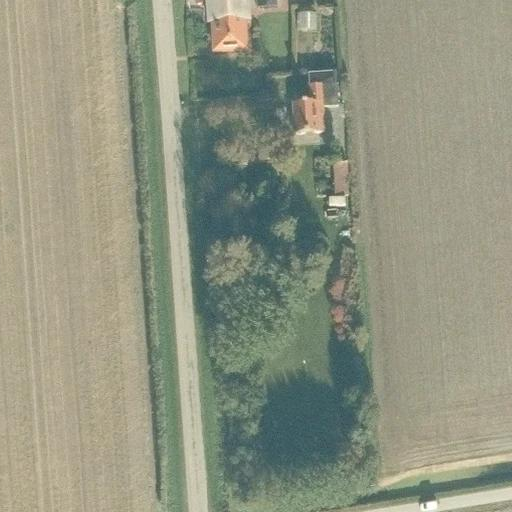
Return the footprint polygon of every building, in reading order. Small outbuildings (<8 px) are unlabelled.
[(244,22),(248,22),(246,0),(205,0),(208,25),(211,25),(213,54),(246,52),(244,22)] [(273,10),(272,0),(254,0),(255,11),(273,10)] [(317,25),(317,13),(298,12),(298,25),(317,25)] [(324,134),(322,110),(338,108),(336,73),(308,75),(310,105),(292,106),(294,136),(324,134)] [(348,198),(346,165),(333,166),(334,198),(348,198)]
